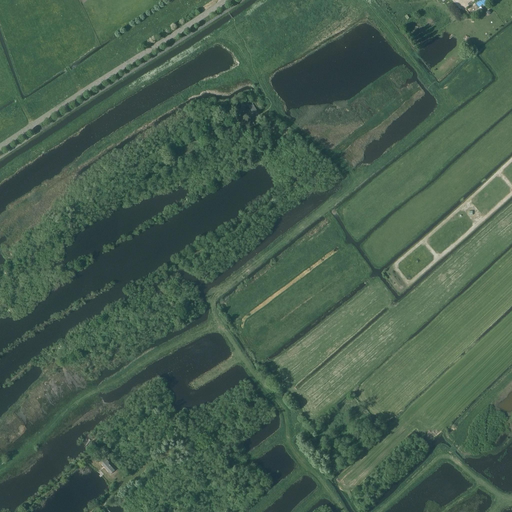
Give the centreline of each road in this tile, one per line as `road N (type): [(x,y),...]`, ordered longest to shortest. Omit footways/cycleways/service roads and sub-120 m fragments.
road 1 (track): [(342,511),(290,445),(283,407),(262,388),(212,302),(360,179)]
road 2 (tertiary): [(0,147),(226,0)]
road 3 (track): [(360,179),(445,108),(363,0)]
road 4 (track): [(511,498),(444,454),(378,511)]
